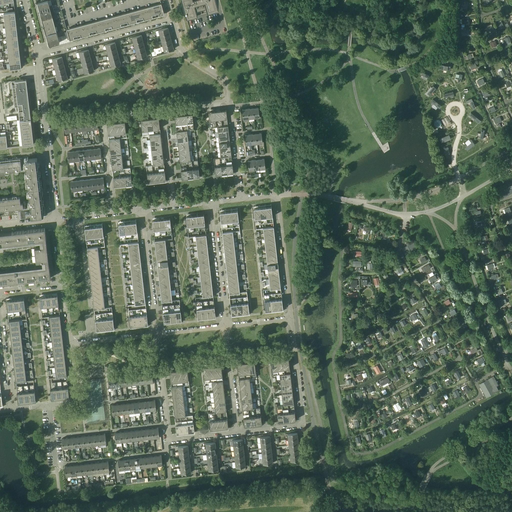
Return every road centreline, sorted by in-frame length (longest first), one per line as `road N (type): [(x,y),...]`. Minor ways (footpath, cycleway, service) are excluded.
road 1 (residential): [(155,334),(166,440),(237,431)]
road 2 (unclassified): [(507,364),(454,228),(427,212)]
road 3 (residential): [(237,431),(302,423),(291,318)]
road 4 (residential): [(163,108),(102,114),(112,213)]
road 5 (residential): [(54,219),(38,72)]
road 6 (residential): [(171,18),(37,54)]
road 7 (unclassified): [(347,509),(485,511)]
road 8 (residential): [(94,341),(79,216)]
road 9 (residential): [(155,334),(141,209)]
road 10 (residential): [(291,318),(276,194)]
road 11 (residential): [(211,202),(225,326)]
road 12 (unclassified): [(307,195),(405,215),(427,212)]
